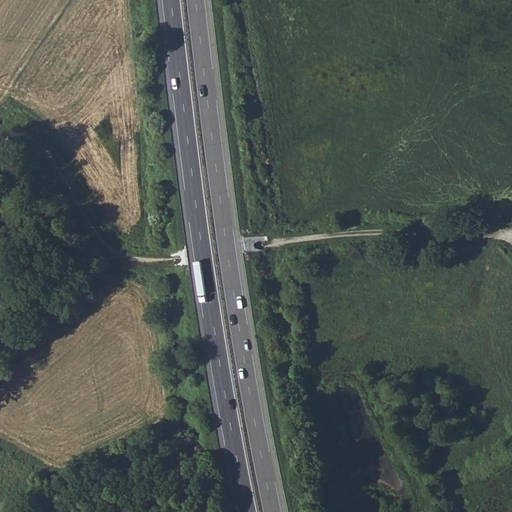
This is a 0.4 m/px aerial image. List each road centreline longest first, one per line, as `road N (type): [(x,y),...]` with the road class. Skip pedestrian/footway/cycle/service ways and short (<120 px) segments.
road 1 (track): [(0,141),(17,133),(43,144),(103,244),(126,257),(180,259),(356,233),(511,235)]
road 2 (trunk): [(171,0),(201,241),(248,511)]
road 3 (trunk): [(272,511),(224,232),(196,0)]
